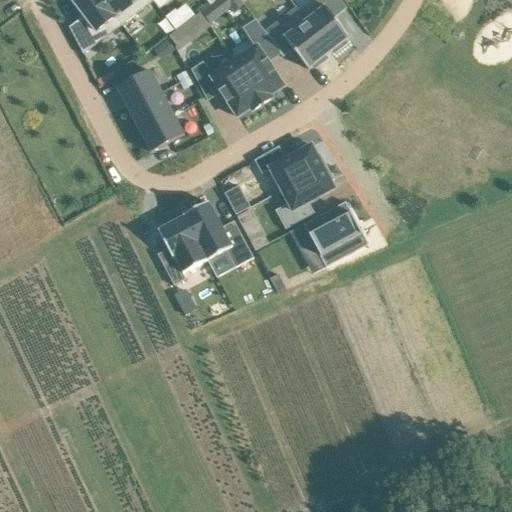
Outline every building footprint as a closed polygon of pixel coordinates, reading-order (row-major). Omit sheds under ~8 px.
[(102,0),(78,0),(74,3),(84,16),(69,28),(84,55),(122,26),(102,0)] [(102,0),(122,26),(153,2),(152,0),(102,0)] [(318,13),(307,22),(330,53),(334,51),(336,53),(348,44),(346,41),(349,38),(334,18),(347,9),(340,0),(307,0),(308,0),(318,13)] [(210,6),(201,13),(209,24),(219,17),(210,6)] [(295,9),(265,32),(280,54),(283,57),(293,50),(308,70),(314,66),(316,68),(328,59),(326,57),(330,53),(307,22),(306,22),(295,9)] [(175,10),(165,18),(175,31),(185,23),(175,10)] [(254,49),(234,62),(263,105),(272,99),(271,96),(284,87),(275,73),(276,72),(273,68),(272,69),(270,66),(271,65),(268,61),(280,54),(265,32),(256,21),(242,30),(254,49)] [(180,29),(169,37),(179,51),(190,43),(180,29)] [(166,41),(157,47),(165,58),(174,51),(166,41)] [(201,64),(190,72),(206,102),(221,92),(238,118),(251,109),(253,112),(263,105),(234,62),(210,78),(201,64)] [(147,69),(116,86),(128,109),(160,93),(147,69)] [(160,93),(128,109),(140,132),(172,116),(160,93)] [(172,116),(140,132),(153,156),(185,139),(172,116)] [(279,147),(255,161),(261,173),(269,168),(281,191),(268,198),(269,198),(327,167),(320,153),(317,155),(312,146),(286,160),(279,147)] [(327,167),(269,198),(269,199),(282,192),(289,204),(276,211),(286,230),(315,214),(309,204),(335,190),(331,181),(334,180),(327,167)] [(239,187),(225,194),(236,216),(251,208),(239,187)] [(208,202),(184,216),(184,217),(208,261),(226,251),(233,264),(252,254),(234,221),(222,228),(208,202)] [(348,206),(306,229),(328,271),(371,248),(348,206)] [(168,249),(158,255),(174,286),(186,279),(183,274),(208,261),(184,217),(158,231),(168,249)] [(262,232),(248,239),(255,251),(268,244),(262,232)]
